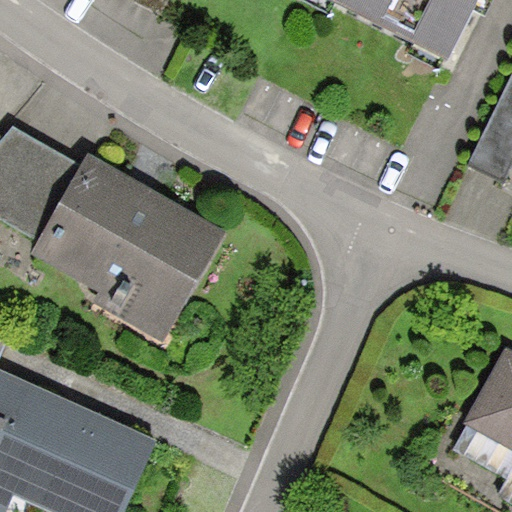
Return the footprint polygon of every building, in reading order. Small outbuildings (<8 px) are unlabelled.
[(113,0),(162,30),(180,0),(113,0)] [(286,0),(308,12),(314,0),(286,0)] [(305,17),(435,83),(477,0),(314,0),(308,12),(305,17)] [(511,171),(511,65),(458,173),(501,194),(511,171)] [(19,279),(166,364),(230,254),(84,169),(19,279)] [(511,370),(497,362),(442,473),(511,507),(511,370)] [(138,511),(158,465),(0,400),(0,511),(138,511)]
